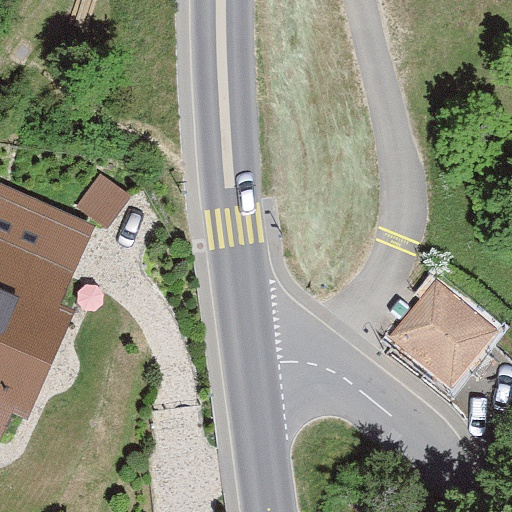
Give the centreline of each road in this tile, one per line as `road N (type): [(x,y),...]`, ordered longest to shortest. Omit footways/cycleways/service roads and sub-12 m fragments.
road 1 (secondary): [(252,352),(236,226),(225,0)]
road 2 (residential): [(252,352),(334,370),(501,511)]
road 3 (secondary): [(274,511),(252,352)]
